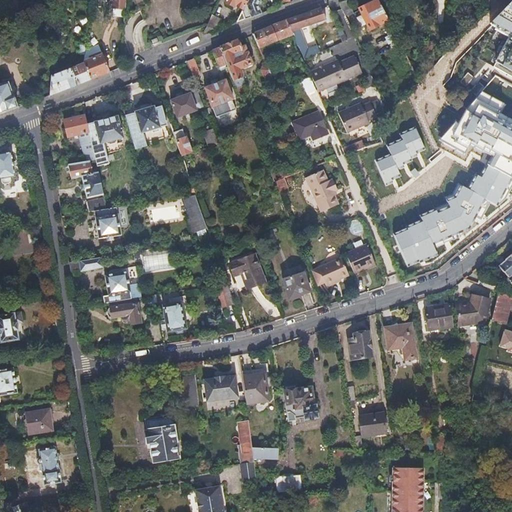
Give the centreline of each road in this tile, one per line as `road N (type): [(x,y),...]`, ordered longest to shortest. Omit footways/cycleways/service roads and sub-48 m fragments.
road 1 (residential): [(511,223),(446,278),(248,342),(76,368)]
road 2 (residential): [(323,0),(29,115)]
road 3 (residential): [(76,368),(29,115)]
road 4 (unknown): [(400,293),(338,148)]
road 5 (residential): [(99,511),(76,368)]
